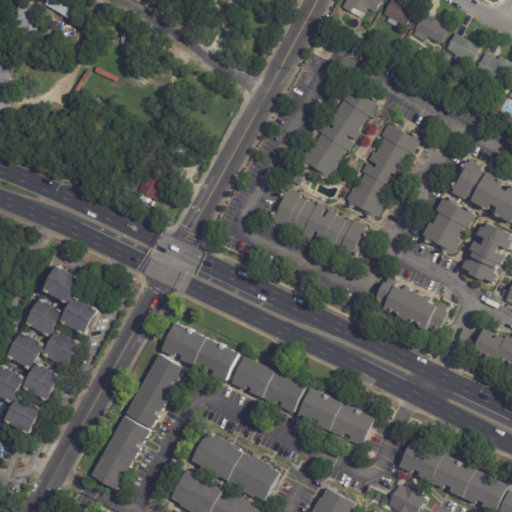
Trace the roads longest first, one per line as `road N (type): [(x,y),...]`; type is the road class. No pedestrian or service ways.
road 1 (tertiary): [(318,0),(166,277)]
road 2 (tertiary): [(166,277),(37,511)]
road 3 (secondary): [(166,277),(353,370)]
road 4 (secondary): [(180,252),(0,171)]
road 5 (residential): [(266,98),(110,0)]
road 6 (residential): [(511,142),(348,59)]
road 7 (secondary): [(436,372),(275,298)]
